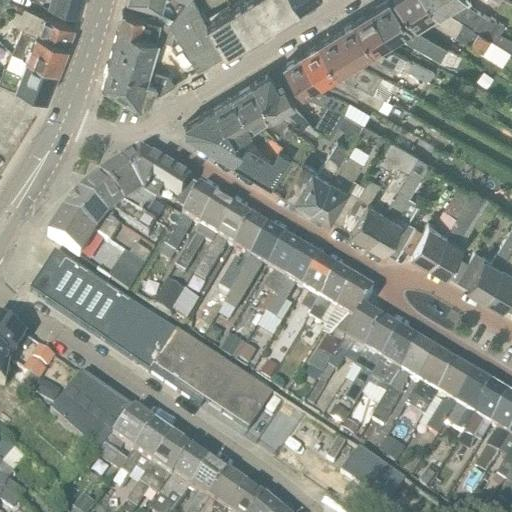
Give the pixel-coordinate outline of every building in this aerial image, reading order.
[(34,0),(34,1),(78,13),(81,0),(34,0)] [(185,2),(168,23),(173,32),(182,48),(196,71),(224,54),(205,23),(192,0),(188,0),(186,2),(185,2)] [(242,0),(231,7),(250,39),(275,23),(259,0),(242,0)] [(301,7),(296,0),(259,0),(275,23),(301,7)] [(471,44),(481,51),(489,39),(489,38),(444,10),(432,0),(390,0),(388,1),(410,30),(435,43),(437,41),(412,28),(415,26),(415,27),(430,18),(437,23),(436,24),(454,36),(455,36),(470,45),(471,44)] [(469,0),(432,0),(444,10),(489,38),(489,39),(498,45),(510,51),(511,48),(511,40),(500,33),(505,26),(491,17),(489,18),(467,5),(471,2),(469,0)] [(409,44),(428,55),(435,43),(410,30),(388,1),(371,11),(390,43),(400,37),(409,44)] [(205,23),(224,54),(250,39),(231,7),(205,23)] [(22,27),(11,53),(25,58),(25,57),(57,70),(74,28),(28,10),(26,16),(29,18),(25,28),(22,27)] [(107,62),(126,69),(138,33),(156,39),(161,22),(122,11),(107,62)] [(381,48),(390,43),(371,11),(353,22),(372,54),(396,67),(397,65),(428,81),(434,71),(403,55),(404,54),(391,47),(385,50),(381,48)] [(126,69),(174,83),(169,75),(148,68),(154,48),(159,50),(162,41),(170,43),(173,32),(168,23),(167,24),(161,22),(156,39),(138,33),(126,69)] [(335,33),(354,64),(357,63),(366,57),(370,63),(391,75),(396,67),(372,54),(353,22),(335,33)] [(354,64),(335,33),(317,44),(336,75),(371,93),(371,92),(379,78),(354,64)] [(382,99),(371,92),(371,93),(336,75),(317,44),(300,54),(319,85),(321,84),(327,80),(335,85),(377,107),(382,99)] [(314,88),(319,85),(300,54),(282,65),(300,95),(326,105),(344,113),(348,102),(314,88)] [(25,57),(25,58),(13,86),(46,99),(57,70),(25,57)] [(174,84),(174,83),(126,69),(107,62),(101,84),(139,106),(174,84)] [(313,126),(294,105),(280,81),(274,84),(268,74),(251,84),(269,118),(272,115),(286,124),(294,129),(314,141),(320,132),(330,138),(337,126),(345,113),(344,113),(326,105),(313,126)] [(280,132),(286,124),(272,115),(269,118),(251,84),(231,96),(248,130),(251,128),(263,121),(280,132)] [(240,134),(248,130),(231,96),(211,109),(221,125),(224,124),(232,138),(238,136),(237,136),(240,134)] [(243,140),(238,136),(232,138),(224,124),(221,125),(211,109),(184,125),(184,133),(268,183),(289,156),(278,150),(274,157),(259,148),(244,139),(243,140)] [(345,113),(337,126),(354,137),(362,124),(345,113)] [(286,124),(280,132),(275,140),(282,143),(278,150),(289,156),(268,183),(283,193),(283,192),(302,161),(301,161),(314,141),(294,129),(286,124)] [(278,150),(282,143),(275,140),(273,139),(267,135),(259,148),(274,157),(278,150)] [(349,231),(366,241),(418,157),(390,141),(377,162),(393,172),(375,204),(368,200),(365,203),(356,198),(340,224),(350,230),(349,231)] [(311,209),(340,162),(345,154),(348,149),(337,142),(319,171),(302,161),(283,192),(311,209)] [(340,224),(356,198),(357,196),(348,190),(349,189),(347,188),(362,164),(345,154),(340,162),(311,209),(329,219),(329,218),(340,224)] [(190,204),(198,190),(142,156),(142,155),(134,155),(134,156),(118,166),(143,195),(155,202),(163,188),(189,204),(190,204)] [(418,157),(366,241),(394,258),(414,225),(408,221),(419,203),(409,197),(429,163),(418,157)] [(98,178),(126,206),(145,219),(145,218),(155,202),(143,195),(118,166),(98,178)] [(116,222),(120,217),(148,236),(155,224),(145,218),(145,219),(126,206),(98,178),(78,194),(77,195),(116,222)] [(410,254),(428,265),(473,189),(460,181),(444,210),(435,226),(428,223),(410,254)] [(473,189),(428,265),(445,275),(464,244),(461,243),(488,198),(473,189)] [(175,254),(193,226),(198,229),(216,201),(198,190),(190,204),(189,204),(158,256),(168,263),(175,254)] [(121,226),(116,223),(116,222),(77,195),(62,214),(96,235),(95,236),(102,240),(110,245),(121,226)] [(174,268),(185,274),(204,242),(211,246),(233,211),(216,201),(198,229),(174,268)] [(232,249),(232,250),(250,221),(233,211),(211,246),(205,256),(206,256),(194,276),(205,283),(227,246),(232,249)] [(80,259),(95,236),(96,235),(62,214),(47,237),(80,259)] [(218,288),(229,295),(267,231),(250,221),(232,250),(244,257),(241,263),(235,260),(218,288)] [(465,287),(484,298),(511,250),(511,225),(491,259),(484,255),(483,256),(474,251),(456,280),(456,279),(455,280),(466,287),(465,287)] [(262,268),(267,272),(285,242),(267,231),(229,295),(223,306),(236,313),(262,268)] [(260,312),(264,314),(302,252),(285,242),(267,272),(273,275),(264,291),(270,295),(260,312)] [(128,256),(143,266),(150,255),(135,245),(128,256)] [(502,307),(511,313),(511,250),(484,298),(502,308),(502,307)] [(295,288),(301,292),(319,262),(302,252),(264,314),(275,321),(295,288)] [(143,266),(128,256),(124,253),(116,265),(107,278),(128,292),(143,266)] [(248,432),(272,395),(71,266),(54,256),(30,294),(200,409),(204,403),(248,432)] [(301,292),(318,302),(336,273),(319,262),(301,292)] [(330,309),(336,312),(354,283),(336,273),(318,302),(309,318),(320,325),(330,309)] [(170,316),(172,313),(184,292),(167,282),(153,306),(170,316)] [(319,382),(362,311),(372,294),(354,283),(336,312),(346,319),(333,333),(328,339),(326,338),(308,367),(310,369),(308,372),(319,379),(318,381),(319,382)] [(184,292),(172,313),(186,322),(199,300),(184,291),(184,292)] [(319,382),(308,402),(314,406),(334,371),(337,373),(344,361),(353,366),(379,322),(362,311),(319,382)] [(190,332),(201,340),(211,325),(200,317),(190,332)] [(0,355),(10,362),(21,347),(26,350),(31,343),(0,321),(0,355)] [(371,379),(372,380),(399,334),(379,322),(353,366),(361,371),(347,395),(357,401),(371,379)] [(222,334),(211,327),(205,338),(216,345),(222,334)] [(378,390),(386,395),(387,396),(417,344),(399,334),(372,380),(379,385),(378,390)] [(236,363),(244,349),(245,347),(228,336),(218,352),(236,363)] [(401,396),(408,379),(417,385),(435,355),(417,344),(387,396),(386,395),(371,420),(373,421),(383,427),(401,396)] [(39,348),(32,358),(45,368),(52,357),(39,348)] [(255,356),(244,349),(238,359),(249,366),(255,356)] [(0,385),(5,388),(7,377),(10,362),(0,355),(0,385)] [(411,409),(424,417),(454,367),(435,355),(417,385),(418,385),(406,406),(411,409)] [(24,370),(23,371),(37,381),(41,374),(44,370),(30,361),(27,365),(24,370)] [(277,369),(267,363),(260,375),(270,381),(277,369)] [(445,424),(474,378),(454,367),(424,417),(418,428),(426,433),(424,437),(433,443),(445,424)] [(37,381),(23,371),(19,368),(14,381),(33,394),(37,381)] [(97,458),(133,412),(81,376),(69,393),(52,415),(97,455),(96,457),(97,458)] [(445,424),(452,428),(452,427),(464,434),(465,435),(493,390),(474,378),(445,424)] [(475,441),(481,444),(489,431),(508,399),(493,390),(465,435),(464,434),(457,444),(469,451),(475,441)] [(511,401),(508,399),(489,431),(494,434),(480,458),(492,465),(498,455),(497,455),(511,428),(511,401)] [(329,418),(343,426),(349,415),(335,407),(329,418)] [(120,473),(121,472),(127,462),(117,455),(123,448),(133,454),(134,453),(152,425),(133,412),(97,458),(120,473)] [(288,437),(323,459),(336,438),(301,416),(288,437)] [(342,430),(353,437),(358,429),(347,422),(342,430)] [(144,476),(145,477),(153,466),(170,437),(152,425),(134,453),(133,454),(127,462),(121,472),(122,473),(129,478),(135,470),(144,476)] [(506,460),(496,477),(498,478),(504,482),(505,482),(511,470),(511,428),(497,455),(498,455),(506,460)] [(136,509),(149,490),(159,497),(164,488),(171,478),(188,449),(170,437),(153,466),(145,477),(144,476),(121,511),(135,511),(137,509),(136,509)] [(378,451),(396,464),(405,451),(388,438),(378,451)] [(152,508),(149,511),(150,511),(173,511),(188,489),(189,490),(207,462),(188,449),(171,478),(164,488),(159,497),(152,508)] [(405,483),(359,450),(340,473),(386,506),(401,488),(405,483)] [(412,456),(402,471),(411,477),(421,462),(412,456)] [(202,511),(225,475),(207,462),(189,490),(198,496),(187,511),(202,511)] [(0,470),(1,465),(0,463),(0,490),(2,491),(17,504),(18,503),(25,494),(8,480),(8,479),(0,477),(0,470)] [(418,483),(426,488),(437,473),(429,468),(418,483)] [(227,511),(243,487),(225,475),(202,511),(227,511)] [(500,488),(504,482),(498,478),(496,477),(492,483),(500,488)] [(511,488),(504,484),(496,497),(506,503),(511,493),(511,488)] [(253,511),(262,499),(243,487),(227,511),(253,511)] [(11,511),(29,511),(18,503),(17,504),(2,491),(0,490),(0,511),(1,511),(3,505),(12,511),(11,511)] [(83,496),(73,510),(74,510),(72,511),(89,511),(95,505),(83,496)] [(277,511),(264,500),(262,499),(253,511),(277,511)]
